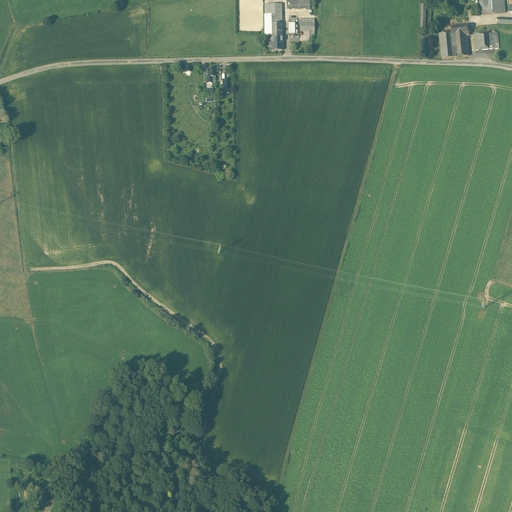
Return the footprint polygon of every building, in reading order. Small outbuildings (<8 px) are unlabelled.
[(287,0),(288,10),(311,9),(310,0),(287,0)] [(503,0),(477,0),(479,16),(505,14),(503,0)] [(272,4),(265,5),(266,36),(269,36),(272,36),(272,35),(282,35),(282,4),(272,4)] [(314,19),(300,19),(300,31),(310,31),(315,31),(315,19),(314,19)] [(299,23),(288,23),(288,34),(299,34),(299,23)] [(467,27),(451,29),(451,36),(452,39),(466,38),(468,38),(467,27)] [(497,33),(488,34),(489,50),(499,49),(497,33)] [(449,34),(439,35),(440,59),(467,58),(466,38),(452,39),(451,36),(449,36),(449,34)] [(488,34),(474,35),(475,52),(489,50),(488,34)] [(282,35),(272,35),(272,36),(272,44),(272,53),(282,52),(282,35)] [(193,65),(184,65),(185,76),(190,75),(190,71),(193,71),(193,65)] [(215,68),(211,68),(211,69),(207,69),(207,74),(207,83),(211,83),(211,77),(215,77),(215,69),(215,68)] [(222,90),(230,90),(230,79),(222,79),(222,90)]
